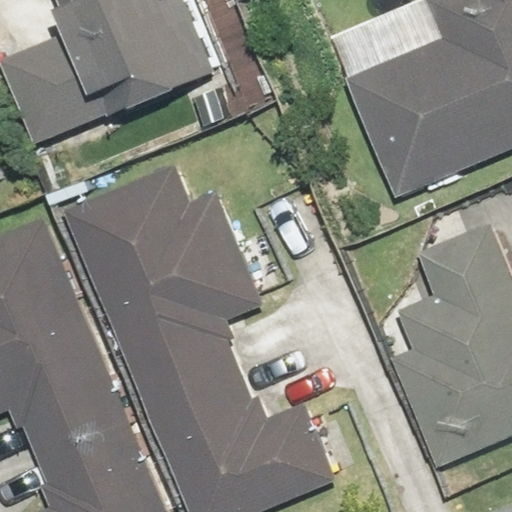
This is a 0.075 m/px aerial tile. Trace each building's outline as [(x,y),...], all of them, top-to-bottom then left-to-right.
[(3,77),(42,173),(232,98),(192,0),(47,0),(68,51),(3,77)] [(342,80),(392,202),(511,154),(511,0),(435,0),(429,3),(444,40),(342,80)] [(184,166),(59,216),(177,511),(282,511),(346,487),(316,412),(278,427),(237,325),(275,310),(230,197),(201,208),(184,166)] [(165,511),(50,222),(0,242),(0,418),(11,414),(49,511),(165,511)] [(438,476),(511,446),(511,257),(501,230),(423,261),(438,299),(400,314),(415,351),(391,361),(438,476)]
